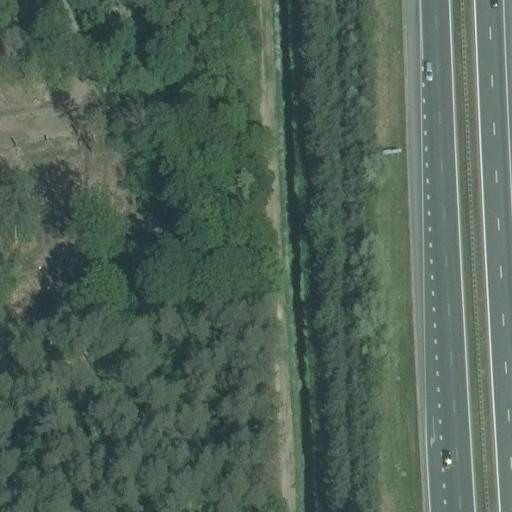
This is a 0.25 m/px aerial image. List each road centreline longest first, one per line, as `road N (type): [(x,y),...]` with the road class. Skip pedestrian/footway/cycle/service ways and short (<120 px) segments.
road 1 (motorway): [(433,0),(461,511)]
road 2 (track): [(280,511),(263,0)]
road 3 (motorway): [(511,413),(493,0)]
